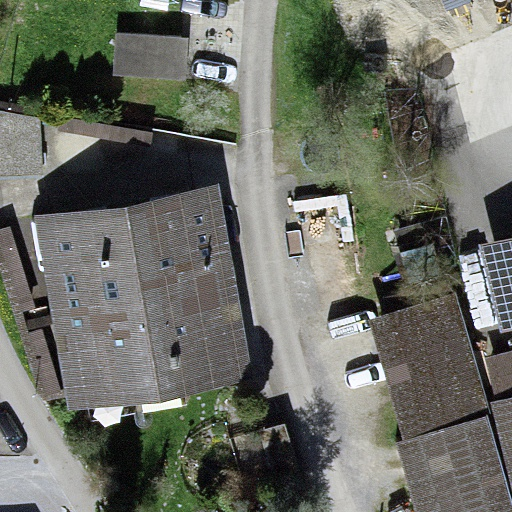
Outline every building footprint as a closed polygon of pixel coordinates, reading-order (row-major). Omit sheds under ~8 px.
[(182,35),(118,31),(115,71),(179,75),(182,35)] [(53,215),(84,394),(234,368),(203,189),(53,215)] [(511,239),(495,244),(511,313),(511,312),(511,239)] [(453,295),(389,313),(422,428),(486,410),(453,295)] [(511,399),(497,403),(511,465),(511,399)] [(395,436),(417,511),(511,511),(511,501),(486,410),(422,428),(395,436)]
